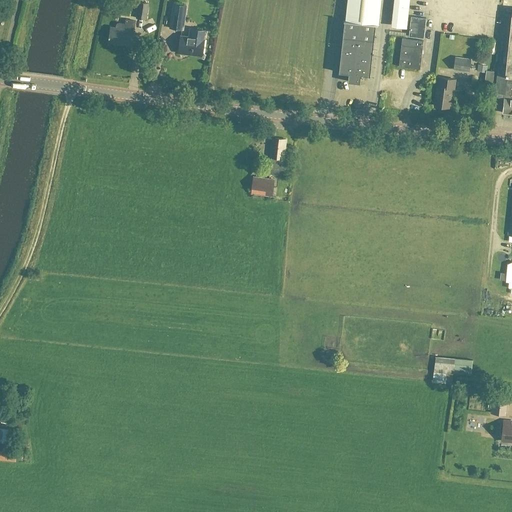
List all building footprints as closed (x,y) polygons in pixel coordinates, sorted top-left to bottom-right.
[(347,0),(342,50),(341,50),(339,74),(349,75),(348,82),(359,84),(360,76),(370,77),(375,25),(378,25),(380,0),(347,0)] [(146,20),(148,4),(138,3),(136,19),(146,20)] [(186,7),(173,5),(170,29),(183,31),(186,7)] [(509,36),(506,67),(498,66),(494,95),(504,96),(504,100),(511,100),(511,16),(505,15),(503,35),(509,36)] [(423,39),(426,19),(411,17),(408,37),(423,39)] [(133,32),(135,22),(126,20),(125,25),(118,24),(117,25),(116,26),(115,29),(111,28),(108,43),(132,47),(134,32),(133,32)] [(205,32),(190,30),(189,38),(181,37),(178,53),(202,56),(204,40),(205,32)] [(402,39),(398,68),(420,70),(423,42),(402,39)] [(493,55),(495,43),(488,42),(486,54),(493,55)] [(469,72),(471,60),(455,58),(453,70),(469,72)] [(478,65),(476,75),(486,77),(486,71),(487,71),(487,67),(478,65)] [(434,106),(448,108),(451,89),(453,89),(455,80),(440,78),(439,87),(437,87),(434,106)] [(503,113),(511,114),(511,100),(504,100),(503,113)] [(284,160),(286,140),(275,139),(275,143),(272,143),(270,158),(271,158),(269,174),(284,176),(285,167),(278,166),(279,159),(284,160)] [(271,197),(274,180),(253,177),(251,194),(271,197)] [(433,374),(453,376),(454,360),(435,358),(433,374)] [(492,414),(505,416),(506,401),(493,399),(492,414)] [(0,422),(10,424),(10,425),(22,428),(23,420),(12,418),(12,416),(0,413),(0,422)] [(511,422),(503,421),(501,441),(511,442),(511,422)] [(0,447),(0,459),(15,460),(15,447),(0,447)]
